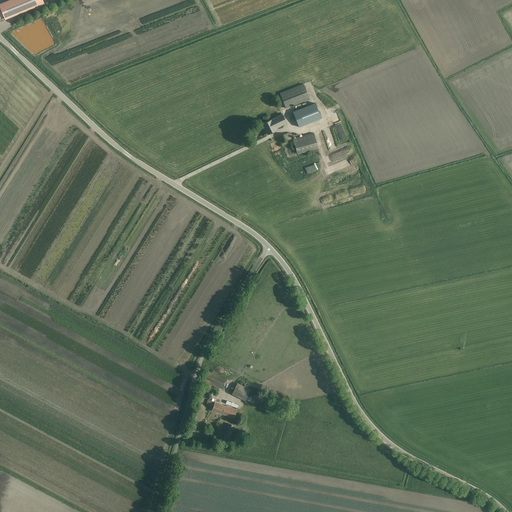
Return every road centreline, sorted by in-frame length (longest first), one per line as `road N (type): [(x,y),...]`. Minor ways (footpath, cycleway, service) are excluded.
road 1 (unclassified): [(504,511),(378,433),(268,246)]
road 2 (unclassified): [(268,246),(128,156),(0,36)]
road 3 (unclassified): [(158,511),(197,362),(268,246)]
